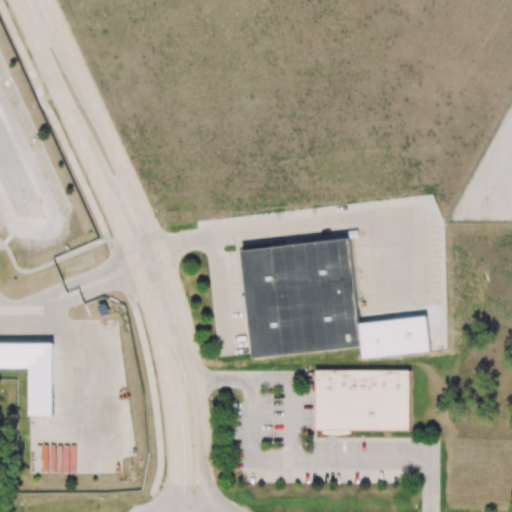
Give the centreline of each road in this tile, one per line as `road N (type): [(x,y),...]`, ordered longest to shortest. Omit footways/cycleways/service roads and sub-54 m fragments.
road 1 (tertiary): [(16,0),(145,289),(166,372),(182,511)]
road 2 (tertiary): [(196,511),(204,445),(184,325),(142,208),(48,0)]
